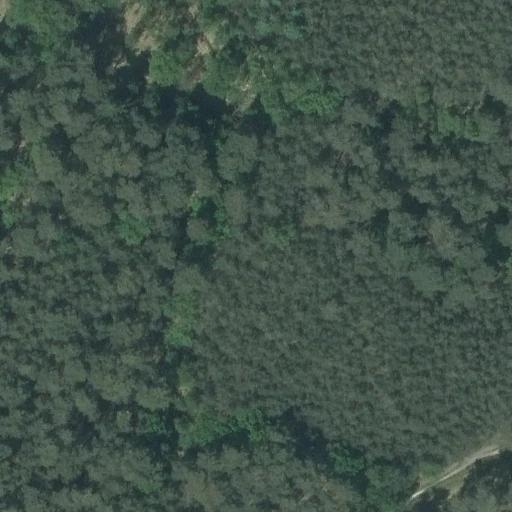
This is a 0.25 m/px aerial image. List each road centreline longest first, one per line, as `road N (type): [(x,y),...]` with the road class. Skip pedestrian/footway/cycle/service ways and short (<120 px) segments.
road 1 (track): [(0,200),(58,212),(102,254),(166,375),(174,511)]
road 2 (track): [(397,511),(511,448)]
